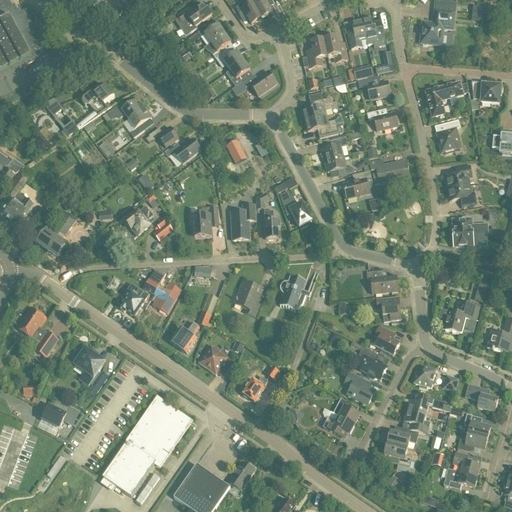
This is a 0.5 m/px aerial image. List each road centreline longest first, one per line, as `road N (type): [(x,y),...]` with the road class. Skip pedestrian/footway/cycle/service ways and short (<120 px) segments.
road 1 (tertiary): [(368,511),(54,288)]
road 2 (residential): [(54,288),(87,269),(345,249)]
road 3 (residential): [(273,116),(193,114),(44,0)]
road 4 (residential): [(411,266),(428,253),(438,222),(406,70)]
road 5 (residential): [(345,249),(273,116)]
road 6 (residential): [(361,454),(410,355),(426,343)]
